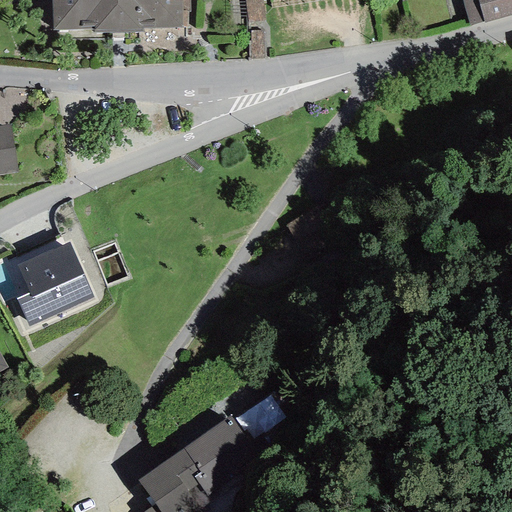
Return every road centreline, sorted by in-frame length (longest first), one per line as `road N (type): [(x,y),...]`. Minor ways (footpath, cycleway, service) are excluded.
road 1 (residential): [(384,62),(0,226)]
road 2 (unclassified): [(384,62),(245,80),(0,77)]
road 3 (unclassified): [(511,31),(384,62)]
